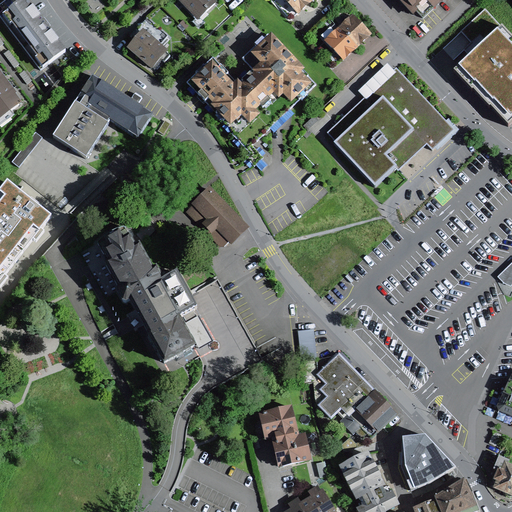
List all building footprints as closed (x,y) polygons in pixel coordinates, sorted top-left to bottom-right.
[(26,0),(5,0),(0,4),(0,16),(41,71),(67,51),(48,28),(51,26),(44,18),(42,20),(26,0)] [(214,0),(177,0),(198,21),(217,3),(214,0)] [(275,0),(274,2),(291,20),(297,14),(298,16),(315,0),(275,0)] [(397,0),(413,17),(416,13),(423,21),(444,1),(447,5),(452,0),(397,0)] [(353,15),(318,48),(335,66),(341,60),(344,62),(372,36),(353,15)] [(139,33),(126,49),(152,71),(161,60),(165,63),(170,56),(167,53),(168,51),(161,45),(169,37),(148,18),(137,31),(139,33)] [(511,30),(502,20),(448,71),(508,133),(511,129),(511,30)] [(213,58),(187,83),(229,126),(229,127),(234,133),(232,135),(249,153),(246,158),(254,167),(263,159),(253,146),(316,85),(304,72),(305,70),(271,35),(270,36),(268,34),(242,59),(252,70),(238,84),(213,58)] [(396,68),(327,134),(335,142),(333,144),(375,188),(393,171),(395,169),(398,172),(427,145),(433,151),(453,130),(396,68)] [(0,71),(0,127),(15,116),(12,112),(24,105),(16,96),(17,94),(0,71)] [(153,116),(92,77),(52,138),(85,159),(110,121),(138,139),(153,116)] [(36,133),(12,163),(19,168),(42,138),(36,133)] [(137,176),(125,175),(124,185),(136,186),(137,176)] [(0,272),(5,276),(33,241),(36,244),(45,232),(42,230),(51,217),(17,190),(7,183),(0,191),(0,272)] [(210,187),(186,213),(220,248),(224,247),(229,243),(232,246),(250,228),(210,187)] [(155,230),(147,221),(137,236),(142,242),(155,230)] [(102,239),(98,243),(111,264),(106,267),(122,294),(116,298),(120,306),(129,301),(164,365),(195,348),(180,320),(197,310),(178,274),(164,281),(157,268),(154,270),(140,245),(136,247),(124,228),(117,230),(112,232),(107,235),(102,239)] [(511,263),(498,277),(504,285),(511,288),(511,287),(511,263)] [(314,331),(298,332),(302,362),(317,361),(314,331)] [(398,415),(340,356),(315,378),(315,400),(318,407),(332,419),(337,414),(342,419),(340,422),(353,435),(356,433),(362,439),(367,435),(371,439),(376,434),(378,435),(398,415)] [(511,375),(497,407),(499,412),(511,417),(511,375)] [(306,434),(300,435),(292,406),(259,415),(265,441),(272,439),(278,470),(312,461),(306,434)] [(425,436),(403,438),(402,468),(411,493),(429,484),(456,469),(425,436)] [(390,493),(369,452),(339,467),(360,508),(356,510),(357,511),(388,511),(400,506),(392,491),(390,493)] [(511,497),(511,465),(509,464),(510,462),(499,457),(494,469),(497,471),(493,481),(496,482),(493,489),(506,495),(507,497),(510,498),(511,498),(511,497)] [(325,462),(316,464),(320,478),(328,476),(325,462)] [(465,480),(434,499),(435,500),(440,511),(475,511),(479,511),(472,494),(471,494),(465,480)] [(286,511),(336,511),(322,491),(321,492),(318,487),(308,493),(311,497),(301,503),(299,499),(287,505),(290,510),(286,511)] [(440,511),(435,500),(413,509),(414,511),(440,511)]
